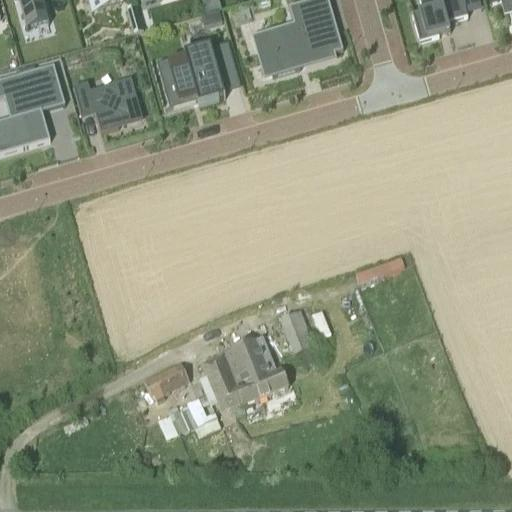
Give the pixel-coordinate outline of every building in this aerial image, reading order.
[(17,0),(27,33),(28,33),(27,30),(47,25),(48,28),(49,27),(41,0),(17,0)] [(411,18),(419,47),(439,41),(438,39),(450,36),(447,27),(467,21),(461,0),(417,0),(422,15),(411,18)] [(341,54),(335,32),(323,35),(313,2),(286,10),(291,28),(258,37),(270,81),(299,73),(297,66),(341,54)] [(204,11),(206,18),(221,14),(219,7),(204,11)] [(136,10),(125,13),(132,39),(144,36),(136,10)] [(201,20),(204,32),(221,27),(218,15),(201,20)] [(184,61),(167,66),(177,104),(195,99),(198,110),(224,102),(210,50),(183,58),(184,61)] [(65,110),(54,70),(0,85),(0,104),(4,104),(11,131),(0,133),(0,159),(49,146),(42,123),(39,123),(38,118),(65,110)] [(130,102),(135,101),(130,84),(111,89),(112,90),(89,96),(87,88),(72,92),(79,118),(93,114),(100,138),(117,133),(116,128),(136,122),(130,102)] [(279,324),(293,360),(315,351),(300,316),(279,324)] [(274,379),(259,343),(220,360),(221,362),(230,384),(241,379),(253,407),(287,393),(280,376),(274,379)] [(318,366),(314,354),(300,359),(305,371),(318,366)] [(230,384),(221,362),(201,371),(220,417),(240,408),(242,412),(253,407),(241,379),(230,384)] [(153,405),(189,387),(179,368),(143,386),(153,405)] [(167,445),(217,423),(208,403),(158,425),(167,445)]
